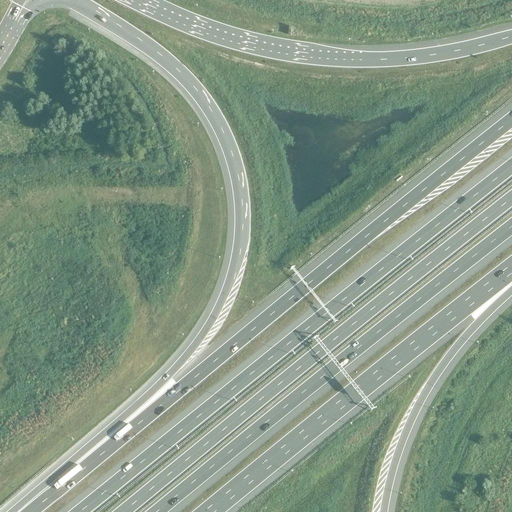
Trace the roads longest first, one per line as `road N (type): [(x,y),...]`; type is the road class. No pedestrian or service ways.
road 1 (motorway): [(85,5),(145,43),(200,94),(235,169),(238,243),(219,303),(173,370),(9,511)]
road 2 (motorway): [(511,120),(30,511)]
road 3 (motorway): [(511,167),(80,511)]
road 4 (motorway): [(511,196),(122,511)]
road 5 (motorway): [(157,511),(511,226)]
road 6 (motorway): [(209,511),(511,270)]
road 7 (motorway): [(511,38),(411,58),(339,58),(250,44),(136,0)]
road 8 (motorway): [(385,511),(426,392),(511,291)]
